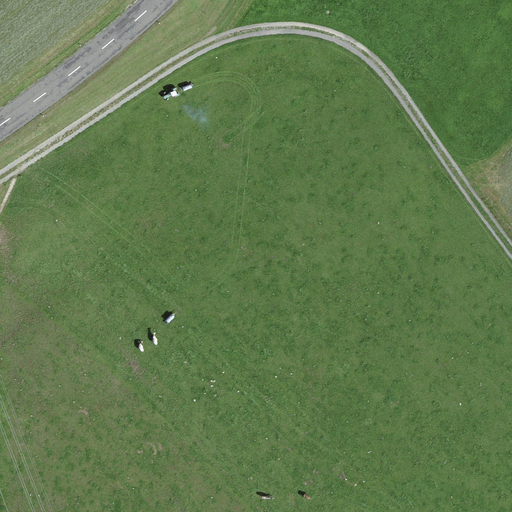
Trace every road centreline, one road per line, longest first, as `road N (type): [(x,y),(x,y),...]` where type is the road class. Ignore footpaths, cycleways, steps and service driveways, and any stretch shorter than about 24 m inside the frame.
road 1 (track): [(0,178),(220,40),(307,28),(355,44),(377,63),(511,249)]
road 2 (unclassified): [(0,128),(159,0)]
